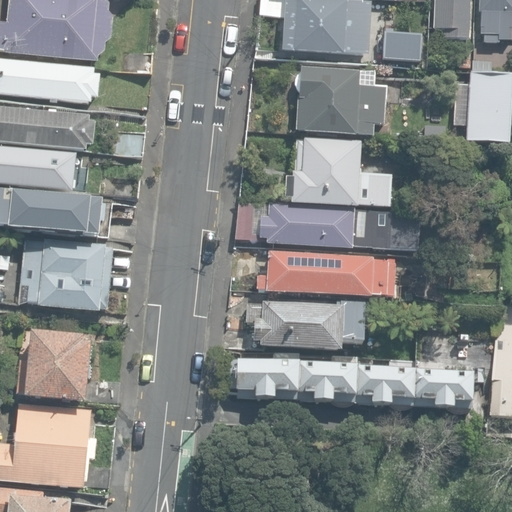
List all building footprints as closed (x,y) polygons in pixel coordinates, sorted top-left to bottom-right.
[(117,0),(13,0),(11,21),(0,22),(0,54),(107,65),(117,0)] [(372,1),(353,0),(283,0),(281,50),(369,55),(372,1)] [(461,0),(424,0),(423,35),(460,38),(461,0)] [(506,0),(468,0),(466,41),(505,42),(506,0)] [(421,38),(384,36),(383,61),(419,64),(421,38)] [(0,95),(101,106),(100,72),(0,59),(0,95)] [(360,69),(300,66),(296,133),(382,138),(385,88),(360,86),(360,69)] [(511,99),(511,74),(469,71),(464,141),(509,144),(511,99)] [(98,119),(0,108),(0,143),(95,153),(98,119)] [(360,144),(301,141),(300,175),(288,175),(287,205),(390,209),(392,175),(359,174),(360,144)] [(82,157),(0,147),(0,185),(80,195),(82,157)] [(107,199),(0,192),(0,229),(104,239),(107,199)] [(418,214),(269,206),(268,218),(260,217),(259,236),(269,237),(268,243),(416,251),(418,214)] [(115,253),(25,251),(20,304),(111,311),(115,253)] [(393,259),(266,251),(265,274),(255,273),(254,289),(391,298),(393,259)] [(361,307),(245,298),(244,322),(254,322),(252,349),(339,356),(340,343),(359,344),(361,307)] [(96,339),(30,330),(23,397),(91,405),(96,339)] [(298,362),(229,358),(227,395),(296,400),(298,362)] [(354,365),(298,362),(296,400),(353,403),(354,365)] [(411,368),(354,365),(353,403),(410,407),(411,368)] [(469,370),(411,368),(410,407),(467,407),(469,370)] [(97,411),(23,402),(18,444),(1,443),(0,447),(0,480),(87,490),(97,411)] [(47,492),(1,487),(0,504),(0,511),(74,511),(76,504),(47,501),(47,492)]
